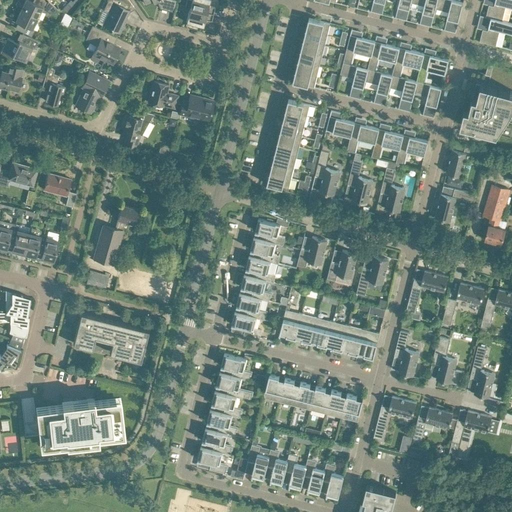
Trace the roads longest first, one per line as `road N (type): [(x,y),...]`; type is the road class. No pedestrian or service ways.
road 1 (residential): [(0,484),(109,471),(150,452),(185,332)]
road 2 (residential): [(220,193),(0,131)]
road 3 (residential): [(220,193),(268,0)]
road 4 (residential): [(0,102),(93,128),(105,122),(130,61)]
road 5 (residential): [(379,382),(213,339)]
road 6 (residential): [(443,128),(277,85)]
road 7 (residential): [(413,248),(248,202)]
road 8 (residential): [(463,48),(297,6)]
road 9 (residential): [(0,381),(25,378),(48,286),(0,274)]
road 10 (residential): [(181,468),(188,478),(324,511)]
road 11 (residential): [(185,332),(220,193)]
road 12 (residential): [(213,339),(248,202)]
road 13 (residential): [(379,382),(413,248)]
road 14 (residential): [(342,511),(379,382)]
road 15 (residential): [(181,468),(213,339)]
road 16 (residential): [(413,248),(443,128)]
road 17 (residential): [(248,202),(277,85)]
